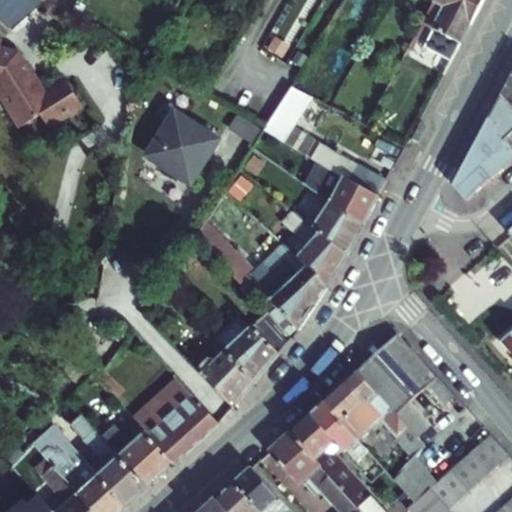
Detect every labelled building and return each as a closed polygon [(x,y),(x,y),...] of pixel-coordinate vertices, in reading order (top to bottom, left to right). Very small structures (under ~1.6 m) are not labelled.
[(16,0),(0,0),(0,15),(6,22),(16,0)] [(45,0),(16,0),(6,22),(13,30),(47,1),(45,0)] [(435,0),(423,24),(462,44),(484,0),(435,0)] [(1,42),(0,41),(0,94),(20,128),(41,115),(49,128),(81,108),(65,83),(46,94),(27,64),(25,65),(17,53),(0,49),(1,42)] [(511,75),(501,96),(511,104),(511,75)] [(265,131),(320,164),(379,197),(387,182),(354,164),(293,127),(311,98),(293,88),(267,126),(265,131)] [(511,104),(501,96),(488,120),(511,147),(511,104)] [(148,156),(154,160),(155,161),(155,163),(155,165),(156,166),(157,167),(158,169),(159,170),(160,172),(160,173),(162,174),(163,175),(164,176),(166,177),(167,177),(168,178),(170,178),(172,179),(173,180),(175,180),(176,180),(178,180),(180,180),(181,180),(183,179),(184,179),(190,183),(207,158),(209,160),(216,147),(215,146),(218,141),(176,114),(148,156)] [(265,131),(267,126),(254,119),(238,145),(251,153),(265,131)] [(454,186),(454,187),(467,201),(468,201),(511,161),(511,147),(488,120),(454,186)] [(307,186),(328,200),(366,225),(380,198),(379,197),(320,164),(307,186)] [(252,179),(240,169),(226,192),(237,202),(252,179)] [(366,225),(328,200),(313,228),(349,256),(366,225)] [(218,205),(207,222),(216,231),(230,218),(218,205)] [(235,277),(241,284),(250,275),(277,304),(300,330),(329,288),(285,247),(283,245),(255,272),(216,231),(207,222),(198,235),(237,275),(235,277)] [(329,288),(349,256),(313,228),(306,222),(303,225),(304,225),(285,247),(329,288)] [(173,296),(164,287),(155,301),(166,307),(173,296)] [(255,326),(231,346),(226,340),(221,345),(226,351),(256,381),(293,338),(300,330),(277,304),(255,326)] [(511,332),(502,342),(511,353),(511,332)] [(399,334),(358,372),(397,415),(411,403),(427,388),(438,378),(399,334)] [(201,366),(201,372),(234,407),(256,381),(226,351),(218,359),(209,357),(201,366)] [(98,379),(105,370),(106,369),(100,366),(93,373),(98,379)] [(98,379),(117,399),(126,390),(105,370),(98,379)] [(325,402),(359,441),(381,420),(415,458),(416,457),(425,446),(418,439),(397,415),(358,372),(340,388),(325,402)] [(438,378),(427,388),(444,407),(455,396),(438,378)] [(177,379),(134,417),(147,432),(176,464),(219,425),(177,379)] [(325,402),(311,414),(337,443),(336,443),(344,452),(347,449),(359,462),(369,453),(359,441),(325,402)] [(431,426),(411,403),(397,415),(418,439),(431,426)] [(337,443),(311,414),(291,432),(362,511),(389,511),(335,452),(327,451),(336,443),(337,443)] [(148,488),(102,438),(83,417),(72,428),(84,441),(85,440),(104,463),(110,463),(111,464),(99,475),(128,506),(148,488)] [(34,443),(46,457),(96,511),(121,511),(128,506),(99,475),(53,425),(34,443)] [(116,425),(102,438),(148,488),(176,464),(147,432),(134,444),(116,425)] [(362,511),(291,432),(269,452),(300,486),(309,478),(340,511),(362,511)] [(491,436),(481,445),(498,465),(509,455),(491,436)] [(8,439),(0,445),(0,451),(7,460),(18,450),(8,439)] [(481,445),(471,453),(489,473),(498,465),(481,445)] [(18,450),(7,460),(12,465),(22,455),(18,450)] [(489,473),(471,453),(461,462),(479,482),(489,473)] [(96,511),(46,457),(33,468),(55,492),(65,492),(71,499),(57,511),(96,511)] [(415,458),(394,480),(413,502),(414,504),(422,497),(432,488),(438,482),(416,457),(415,458)] [(479,482),(461,462),(451,471),(469,491),(479,482)] [(292,511),(252,467),(234,483),(260,511),(292,511)] [(469,491),(451,471),(441,480),(459,500),(469,491)] [(438,482),(432,488),(450,509),(459,500),(441,480),(438,482)] [(260,511),(234,483),(217,499),(228,511),(260,511)] [(432,488),(422,497),(434,511),(445,511),(449,509),(450,509),(432,488)] [(54,511),(39,494),(29,503),(19,511),(54,511)] [(417,511),(434,511),(422,497),(414,504),(412,506),(417,511)] [(9,511),(19,511),(29,503),(25,498),(9,511)] [(228,511),(217,499),(202,511),(228,511)] [(511,511),(511,499),(511,500),(502,509),(505,511),(511,511)] [(414,504),(413,502),(407,507),(411,511),(417,511),(412,506),(414,504)]
